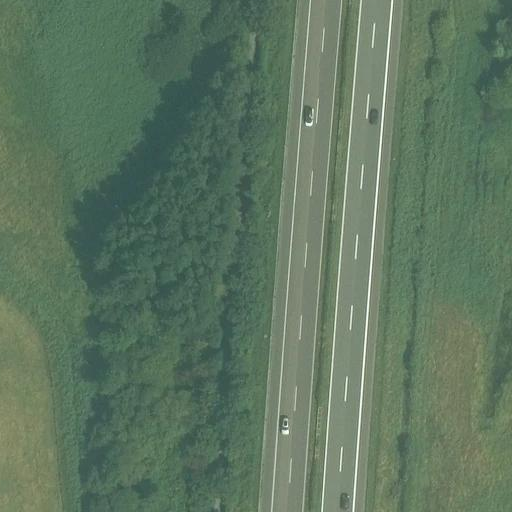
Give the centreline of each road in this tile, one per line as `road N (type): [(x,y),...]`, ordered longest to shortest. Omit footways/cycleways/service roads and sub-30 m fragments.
road 1 (motorway): [(347,511),(385,0)]
road 2 (motorway): [(315,0),(277,511)]
